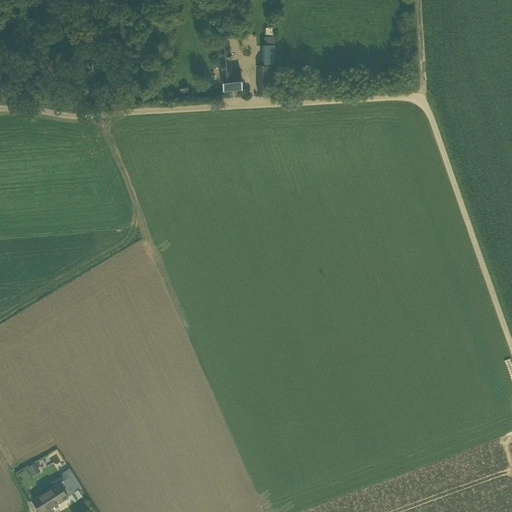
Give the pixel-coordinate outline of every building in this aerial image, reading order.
[(273,45),(273,37),(266,37),(265,37),(265,45),(273,45)] [(218,42),(223,91),(242,89),(240,71),(231,72),(228,41),(218,42)] [(274,65),(273,45),(265,45),(263,45),(263,66),(274,65)] [(274,93),(274,65),(263,66),(258,66),(258,94),(274,93)] [(35,463),(27,468),(32,476),(41,471),(35,463)] [(67,475),(68,477),(73,474),(69,468),(60,474),(62,478),(67,475)] [(80,485),(73,474),(68,477),(75,489),(76,488),(80,485)] [(56,482),(64,496),(69,493),(75,489),(68,477),(67,475),(62,478),(56,482)] [(30,499),(39,511),(64,496),(56,482),(30,499)] [(75,489),(69,493),(74,502),(82,497),(76,488),(75,489)]
